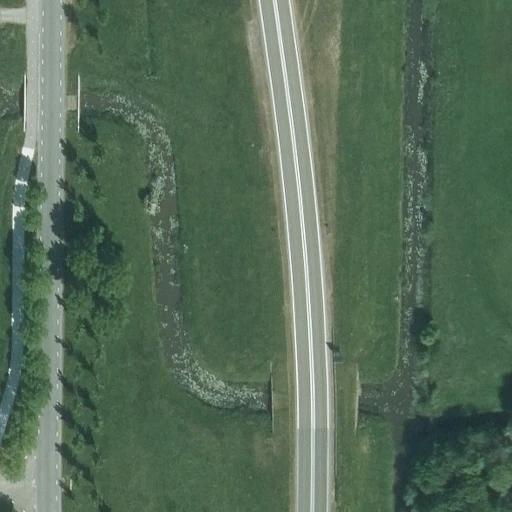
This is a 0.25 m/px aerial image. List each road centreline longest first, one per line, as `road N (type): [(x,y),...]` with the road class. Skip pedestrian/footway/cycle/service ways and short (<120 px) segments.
road 1 (secondary): [(46,484),(51,0)]
road 2 (trunk): [(311,511),(302,231)]
road 3 (trunk): [(275,0),(302,231)]
